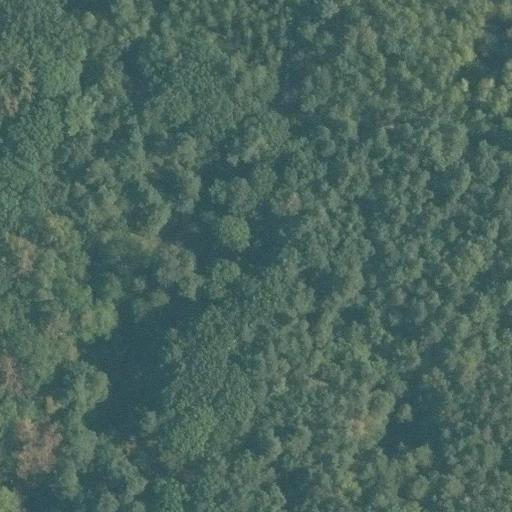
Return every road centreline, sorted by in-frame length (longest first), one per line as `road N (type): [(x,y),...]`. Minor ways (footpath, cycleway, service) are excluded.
road 1 (track): [(279,105),(183,511)]
road 2 (track): [(0,42),(279,105)]
